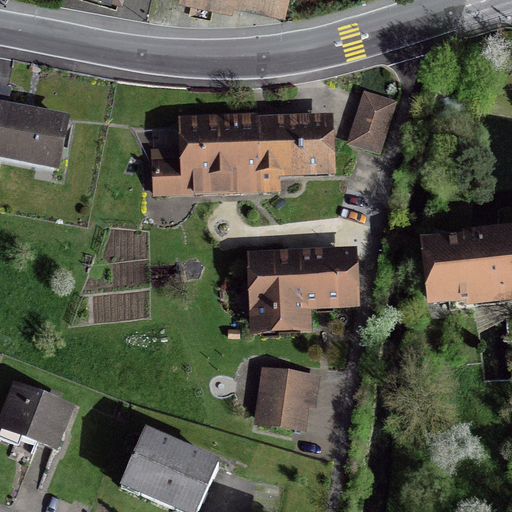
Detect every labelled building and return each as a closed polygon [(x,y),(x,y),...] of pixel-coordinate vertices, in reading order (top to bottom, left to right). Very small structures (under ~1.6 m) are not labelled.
[(80,0),(115,10),(117,0),(80,0)] [(3,114),(7,93),(0,91),(0,159),(55,170),(64,125),(3,114)] [(392,108),(364,99),(357,122),(350,146),(378,154),(392,108)] [(265,131),(184,134),(185,161),(152,163),(153,198),(278,193),(278,172),(327,171),(325,128),(265,131)] [(472,245),(426,251),(432,306),(511,296),(511,241),(501,242),(472,245)] [(303,330),(302,306),(319,305),(350,304),(348,262),(253,266),(256,332),(303,330)] [(313,382),(265,375),(258,424),(274,426),(273,429),(299,432),(303,407),(309,408),(313,382)] [(0,441),(16,448),(20,439),(53,452),(68,413),(14,392),(0,427),(0,441)] [(185,455),(143,437),(120,489),(171,511),(197,511),(217,469),(185,455)]
